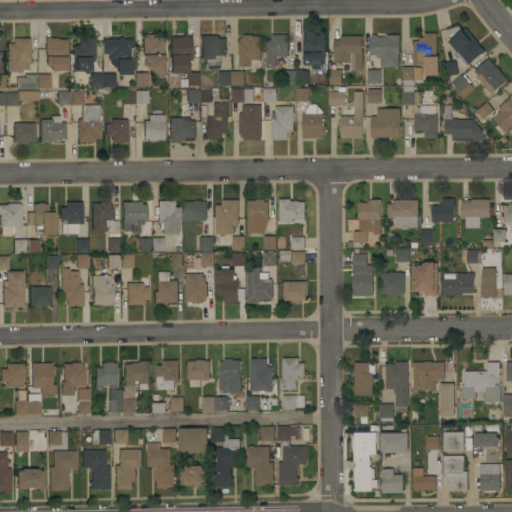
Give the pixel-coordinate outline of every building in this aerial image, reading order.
[(486,52),(483,54),(483,53),(464,68),(455,57),(455,48),(449,41),(452,39),(449,35),(446,28),(458,24),(462,30),(466,28),(486,52)] [(317,34),(317,35),(325,35),(325,61),(324,61),(324,64),(322,64),(322,65),(321,65),(321,69),(311,69),(311,65),(303,65),(303,34),(306,34),(306,32),(315,31),(315,34),(317,34)] [(437,56),(439,56),(439,75),(425,75),(425,65),(414,65),(414,60),(413,60),(413,57),(414,41),(419,41),(419,37),(424,37),(424,33),(437,33),(437,56)] [(156,34),(156,38),(164,38),(164,55),(164,75),(154,75),(147,66),(142,55),(142,34),(156,34)] [(266,39),(272,39),(272,34),(289,34),(289,56),(276,56),(276,68),(266,68),(266,39)] [(400,53),(399,53),(399,67),(381,67),(381,58),(377,58),(377,55),(370,55),(370,37),(372,35),(377,35),(379,37),(386,37),(386,34),(400,35),(400,53)] [(201,35),(216,35),(216,38),(227,38),(227,55),(214,55),(214,58),(201,58),(201,35)] [(261,67),(251,67),(251,66),(239,66),(239,65),(238,65),(238,55),(239,55),(239,40),(241,40),(241,37),(243,37),(243,35),(253,35),(253,36),(261,36),(261,67)] [(180,37),(180,36),(187,36),(187,37),(191,37),(191,61),(190,61),(190,62),(188,62),(188,72),(199,72),(199,85),(187,85),(186,73),(170,73),(170,37),(180,37)] [(363,36),(362,53),(363,53),(363,70),(354,70),(355,65),(356,65),(356,53),(351,53),(351,63),(334,63),(334,53),(334,39),(341,40),(341,36),(363,36)] [(67,57),(66,57),(66,61),(68,61),(68,64),(67,64),(67,70),(50,70),(50,67),(48,67),(48,66),(45,66),(45,37),(50,37),(50,38),(58,38),(58,39),(67,39),(67,57)] [(72,59),(72,45),(76,45),(76,44),(79,44),(78,37),(95,37),(95,59),(89,59),(89,71),(74,71),(73,71),(71,71),(71,69),(71,67),(71,63),(74,63),(74,59),(72,59)] [(117,39),(117,37),(122,37),(122,39),(132,39),(132,48),(130,48),(129,59),(132,59),(132,75),(116,75),(116,67),(113,67),(113,65),(109,65),(109,60),(108,60),(108,54),(102,54),(102,38),(117,39)] [(7,43),(13,43),(13,38),(30,38),(30,60),(29,60),(29,62),(28,62),(28,70),(26,70),(26,72),(22,72),(7,72),(7,43)] [(496,66),(508,80),(491,94),(484,86),(484,87),(482,85),(483,84),(481,81),(480,82),(478,80),(479,80),(477,77),(479,75),(475,70),(489,58),(496,66)] [(456,60),(459,74),(447,76),(445,62),(456,60)] [(423,80),(415,80),(415,85),(404,85),(403,83),(403,80),(403,67),(415,67),(423,67),(423,80)] [(342,84),(331,83),(331,69),(342,69),(342,84)] [(283,70),(296,70),(296,84),(283,84),(283,70)] [(309,84),(296,84),(296,70),(309,70),(309,84)] [(381,83),(368,83),(368,70),(381,70),(381,83)] [(231,71),(231,85),(219,85),(219,71),(231,71)] [(245,85),(232,85),(232,71),(245,71),(245,85)] [(89,73),(102,73),(102,87),(89,87),(89,73)] [(115,87),(102,87),(102,73),(115,73),(115,87)] [(147,86),(135,86),(135,90),(128,90),(128,85),(134,85),(134,73),(147,73),(147,86)] [(16,88),(16,77),(24,77),(24,74),(37,74),(37,88),(16,88)] [(38,88),(37,74),(50,74),(50,77),(52,77),(52,81),(50,81),(50,88),(38,88)] [(465,97),(452,83),(462,74),(474,89),(465,97)] [(403,91),(404,91),(404,86),(414,86),(414,91),(415,91),(415,105),(403,105),(403,91)] [(343,105),(343,106),(341,106),(341,105),(329,105),(330,87),(334,88),(334,91),(346,92),(346,97),(347,97),(347,101),(346,101),(346,105),(343,105)] [(212,102),(200,102),(199,89),(200,89),(200,88),(204,88),(204,89),(212,89),(212,102)] [(232,88),(244,88),(244,89),(254,89),(254,102),(245,102),(232,102),(232,88)] [(264,88),(277,88),(277,102),(264,102),(264,88)] [(309,101),(296,101),(296,88),(309,88),(309,101)] [(187,89),(199,89),(199,103),(187,103),(187,89)] [(368,103),(368,89),(382,89),(382,103),(368,103)] [(6,106),(5,92),(17,92),(17,91),(37,90),(38,100),(18,100),(18,106),(6,106)] [(57,91),(60,91),(60,90),(61,90),(61,91),(70,91),(70,105),(57,105),(57,91)] [(122,90),(134,90),(134,104),(122,104),(122,90)] [(148,104),(135,104),(135,90),(148,90),(148,104)] [(70,105),(70,91),(83,91),(83,94),(88,93),(88,100),(83,100),(83,105),(70,105)] [(341,138),(341,116),(343,116),(343,109),(350,109),(350,106),(355,106),(354,91),(363,91),(364,117),(363,117),(363,138),(341,138)] [(511,126),(505,132),(505,131),(504,132),(503,131),(503,130),(494,118),(500,113),(500,109),(499,108),(511,98),(510,97),(511,95),(511,126)] [(488,102),(495,111),(484,120),(477,111),(488,102)] [(303,139),(303,113),(305,113),(310,104),(312,104),(312,103),(315,103),(315,104),(316,104),(323,111),(323,118),(324,118),(324,121),(323,121),(323,126),(326,126),(326,130),(327,130),(327,132),(326,132),(326,135),(324,135),(324,138),(303,139)] [(262,138),(253,138),(253,139),(244,139),(244,137),(241,137),(241,134),(239,134),(239,113),(242,113),(242,104),(261,104),(262,138)] [(77,120),(78,120),(78,118),(81,118),(81,108),(86,108),(86,105),(99,105),(99,116),(101,116),(101,121),(102,121),(102,125),(100,125),(100,137),(94,137),(94,142),(77,142),(77,120)] [(414,114),(417,114),(417,107),(421,107),(421,105),(437,105),(437,114),(438,114),(438,138),(425,138),(425,132),(423,132),(423,130),(414,130),(414,114)] [(452,140),(452,134),(445,134),(445,110),(440,110),(441,105),(452,105),(451,118),(458,119),(474,119),(474,121),(476,121),(476,122),(483,131),(483,137),(485,137),(486,139),(483,139),(483,141),(452,140)] [(228,134),(222,134),(222,139),(218,139),(218,140),(211,140),(211,139),(207,139),(207,117),(200,117),(200,106),(217,106),(217,117),(228,117),(228,134)] [(294,112),(295,112),(295,121),(294,121),(294,131),(290,131),(290,132),(288,132),(288,139),(271,139),(271,118),(272,118),(272,112),(275,112),(275,106),(294,106),(294,112)] [(371,116),(377,116),(377,108),(401,109),(401,120),(400,120),(400,137),(378,137),(378,138),(371,138),(371,116)] [(164,140),(156,140),(156,141),(143,141),(143,120),(148,120),(148,115),(164,114),(164,140)] [(40,119),(51,119),(51,115),(60,115),(60,122),(65,122),(65,139),(64,139),(64,140),(60,140),(60,139),(59,139),(59,141),(54,141),(54,140),(51,140),(51,142),(40,142),(40,119)] [(169,131),(168,131),(168,129),(169,129),(169,117),(182,117),(182,121),(195,121),(195,137),(184,137),(184,141),(169,141),(169,131)] [(128,142),(111,142),(111,136),(105,136),(105,123),(111,123),(111,119),(128,119),(128,142)] [(35,123),(35,141),(26,141),(26,143),(19,143),(19,141),(13,141),(13,123),(35,123)] [(245,233),(265,233),(266,200),(245,199),(245,233)] [(303,200),(277,199),(276,223),(302,223),(303,200)] [(418,218),(418,228),(396,228),(396,223),(395,223),(395,227),(391,227),(391,219),(394,219),(394,218),(388,218),(388,204),(395,204),(395,199),(418,199),(418,218)] [(436,222),(436,223),(430,223),(430,206),(438,206),(438,204),(440,204),(440,199),(453,199),(453,208),(452,208),(452,222),(436,222)] [(481,217),(480,228),(466,228),(466,219),(465,219),(465,217),(461,217),(461,200),(472,200),(472,199),(490,199),(490,217),(481,217)] [(511,199),(502,200),(502,222),(508,222),(508,231),(511,231),(511,199)] [(154,201),(154,223),(159,223),(159,235),(178,234),(177,207),(171,207),(171,200),(154,201)] [(204,220),(204,200),(182,200),(182,220),(204,220)] [(353,231),(347,231),(347,220),(358,220),(358,203),(369,203),(369,201),(371,201),(371,200),(382,200),(382,204),(381,204),(381,220),(382,220),(382,234),(373,234),(373,243),(353,243),(353,231)] [(214,201),(214,234),(232,234),(232,226),(236,226),(236,201),(214,201)] [(87,232),(101,232),(102,219),(110,219),(110,203),(88,202),(87,232)] [(119,231),(137,232),(137,219),(143,219),(144,202),(119,202),(119,231)] [(19,226),(19,204),(0,203),(0,235),(9,235),(10,226),(19,226)] [(78,204),(57,203),(57,233),(78,233),(78,204)] [(31,235),(52,234),(51,204),(29,205),(30,212),(23,212),(24,225),(31,225),(31,235)] [(419,242),(420,228),(431,229),(431,243),(419,242)] [(506,242),(494,242),(494,229),(506,229),(506,242)] [(274,236),(261,236),(261,249),(274,249),(274,236)] [(303,237),(288,236),(288,249),(302,249),(303,237)] [(136,238),(136,251),(161,250),(161,237),(136,238)] [(198,250),(210,250),(211,237),(199,237),(198,250)] [(74,252),(86,252),(85,238),(73,239),(74,252)] [(104,251),(117,251),(117,238),(105,238),(104,251)] [(231,249),(242,250),(242,238),(232,238),(231,249)] [(11,253),(36,252),(35,239),(10,240),(11,253)] [(396,249),(409,249),(409,262),(396,262),(396,249)] [(478,263),(467,263),(467,249),(478,250),(478,263)] [(274,264),(273,251),(262,252),(262,265),(274,264)] [(303,263),(303,251),(290,251),(290,263),(303,263)] [(168,266),(179,266),(179,253),(168,253),(168,266)] [(199,265),(210,266),(211,253),(199,253),(199,265)] [(85,254),(73,255),(74,268),(86,268),(85,254)] [(130,267),(129,254),(107,255),(107,267),(130,267)] [(353,275),(352,275),(352,273),(353,273),(354,254),(367,254),(367,265),(374,265),(374,296),(353,296),(353,275)] [(54,255),(42,255),(42,268),(54,268),(54,255)] [(437,296),(419,295),(419,292),(411,292),(411,263),(437,263),(437,296)] [(257,267),(244,268),(245,302),(271,301),(270,279),(257,280),(257,267)] [(482,268),(496,268),(496,297),(482,297),(482,268)] [(221,302),(236,301),(235,278),(232,278),(231,269),(214,270),(215,293),(221,293),(221,302)] [(80,306),(80,283),(76,283),(76,270),(57,270),(57,299),(63,299),(63,306),(80,306)] [(0,307),(21,308),(21,271),(3,271),(3,287),(0,286),(0,307)] [(153,303),(175,302),(175,280),(167,280),(167,271),(152,272),(153,303)] [(405,294),(398,294),(398,297),(390,297),(390,294),(386,294),(386,295),(382,295),(382,294),(381,294),(381,273),(395,273),(395,272),(402,272),(402,273),(405,273),(405,294)] [(443,278),(444,278),(444,273),(456,273),(468,273),(468,272),(471,272),(471,273),(475,273),(475,280),(474,280),(474,293),(462,293),(462,296),(443,296),(443,278)] [(182,273),(183,303),(204,302),(203,273),(182,273)] [(511,273),(502,274),(502,294),(511,293),(511,273)] [(110,304),(109,275),(89,275),(89,305),(110,304)] [(304,281),(282,281),(282,301),(304,301),(304,281)] [(123,303),(146,303),(146,284),(123,284),(123,303)] [(48,305),(48,286),(26,287),(26,306),(48,305)] [(248,390),(271,390),(270,366),(264,366),(264,358),(247,359),(248,390)] [(197,386),(197,380),(208,379),(207,359),(185,360),(186,386),(197,386)] [(217,392),(238,392),(238,360),(217,359),(217,392)] [(279,359),(279,390),(295,389),(295,376),(303,376),(302,359),(279,359)] [(135,389),(147,389),(146,361),(120,362),(121,385),(135,385),(135,389)] [(154,389),(176,389),(175,361),(153,362),(154,389)] [(408,405),(396,405),(396,389),(386,389),(386,365),(388,365),(388,363),(394,363),(394,364),(395,364),(395,361),(408,361),(408,405)] [(445,379),(435,379),(435,391),(414,391),(414,362),(424,362),(425,361),(431,361),(432,362),(445,362),(445,379)] [(355,374),(353,374),(353,371),(355,371),(355,362),(370,362),(370,363),(376,363),(376,374),(373,374),(373,395),(355,395),(355,374)] [(500,362),(500,383),(501,383),(501,385),(501,401),(484,401),(484,391),(476,391),(476,398),(462,398),(462,386),(465,386),(465,371),(487,371),(487,362),(500,362)] [(50,363),(28,363),(28,388),(37,388),(37,395),(50,395),(50,363)] [(87,412),(87,388),(82,388),(82,363),(58,363),(59,395),(70,395),(70,387),(74,387),(74,412),(87,412)] [(113,386),(113,364),(91,363),(91,386),(113,386)] [(20,364),(0,364),(0,384),(20,384),(20,364)] [(454,383),(454,405),(456,405),(456,408),(455,408),(454,416),(440,416),(440,412),(439,412),(439,409),(440,409),(440,383),(454,383)] [(119,398),(130,397),(130,386),(119,387),(119,398)] [(105,411),(118,412),(118,390),(105,389),(105,411)] [(504,394),(503,394),(503,390),(506,390),(506,394),(511,394),(511,416),(504,416),(504,394)] [(302,408),(302,395),(280,395),(280,408),(302,408)] [(225,396),(200,397),(200,410),(225,410),(225,396)] [(256,409),(256,396),(244,396),(244,409),(256,409)] [(180,397),(168,397),(168,411),(180,411),(180,397)] [(131,399),(119,398),(119,412),(131,412),(131,399)] [(11,400),(12,414),(37,414),(36,400),(11,400)] [(394,421),(380,421),(380,404),(393,403),(394,421)] [(368,404),(369,416),(367,416),(367,423),(361,423),(361,416),(356,417),(355,405),(368,404)] [(475,446),(475,433),(473,433),(473,424),(483,424),(483,433),(497,433),(497,437),(500,437),(500,442),(498,442),(498,446),(475,446)] [(272,426),(255,426),(255,440),(272,441),(272,426)] [(275,441),(296,440),(296,426),(274,426),(275,441)] [(205,427),(176,428),(177,453),(206,451),(205,427)] [(215,487),(233,486),(231,445),(233,445),(233,439),(223,439),(223,427),(209,427),(210,444),(213,444),(215,487)] [(172,428),(160,428),(160,442),(172,442),(172,428)] [(107,443),(107,429),(91,430),(91,443),(107,443)] [(123,429),(110,429),(110,444),(123,444),(123,429)] [(503,449),(511,449),(511,429),(503,430),(503,449)] [(63,431),(45,430),(44,449),(63,449),(63,431)] [(0,445),(9,446),(8,431),(0,431),(0,445)] [(24,431),(12,431),(12,451),(25,451),(24,431)] [(354,490),(354,467),(356,467),(356,462),(353,462),(353,439),(354,439),(354,432),(377,431),(377,443),(374,443),(374,453),(370,453),(370,467),(372,467),(372,490),(354,490)] [(408,432),(409,451),(407,451),(407,452),(383,453),(383,451),(382,451),(382,433),(408,432)] [(464,451),(444,451),(443,432),(464,432),(464,451)] [(440,450),(427,450),(427,436),(440,436),(440,450)] [(170,487),(170,448),(158,448),(158,442),(144,443),(145,466),(152,466),(152,488),(170,487)] [(303,464),(304,446),(280,445),(280,461),(277,461),(276,485),(295,485),(295,464),(303,464)] [(267,446),(244,446),(244,466),(252,466),(252,485),(271,485),(271,461),(267,461),(267,446)] [(87,489),(107,489),(106,466),(103,466),(103,449),(79,450),(79,469),(87,469),(87,489)] [(139,467),(139,449),(115,449),(115,464),(112,464),(111,488),(131,489),(131,467),(139,467)] [(74,450),(49,451),(49,466),(45,466),(46,490),(65,490),(65,469),(74,469),(74,450)] [(0,451),(0,490),(8,491),(8,466),(4,466),(4,451),(0,451)] [(464,471),(468,471),(468,491),(447,491),(447,475),(443,475),(443,455),(464,455),(464,471)] [(511,488),(511,459),(503,459),(502,489),(511,488)] [(480,464),(500,463),(500,490),(480,490),(480,464)] [(203,485),(203,466),(179,466),(178,484),(203,485)] [(414,467),(424,467),(424,476),(437,476),(437,490),(425,490),(425,492),(421,492),(421,490),(414,490),(414,467)] [(382,468),(394,468),(394,474),(404,474),(404,493),(382,493),(382,468)] [(40,488),(40,469),(13,469),(13,488),(40,488)]
